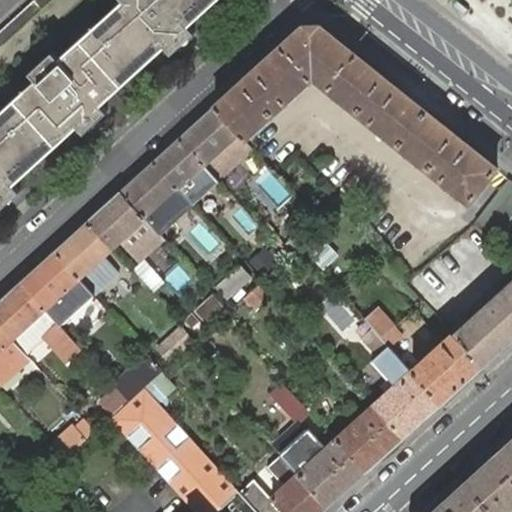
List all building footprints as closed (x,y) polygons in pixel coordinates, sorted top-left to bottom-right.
[(0,47),(51,0),(33,0),(0,30),(0,47)] [(37,79),(16,98),(56,144),(78,125),(85,132),(107,111),(100,104),(166,45),(172,52),(194,32),(188,24),(214,0),(123,0),(59,58),(52,51),(30,71),(37,79)] [(304,25),(214,107),(244,139),(314,76),(470,202),(498,168),(320,24),(304,25)] [(56,144),(16,98),(0,112),(0,209),(20,191),(13,183),(56,144)] [(214,107),(181,138),(204,164),(218,151),(228,162),(248,143),(244,139),(214,107)] [(181,138),(155,161),(178,187),(194,203),(220,180),(204,164),(181,138)] [(155,161),(122,191),(145,217),(178,187),(155,161)] [(511,180),(509,178),(476,221),(493,241),(511,216),(511,180)] [(122,191),(89,221),(112,247),(145,217),(122,191)] [(301,239),(316,225),(303,211),(288,225),(301,239)] [(89,221),(55,251),(94,295),(119,272),(104,255),(112,247),(89,221)] [(249,264),(263,279),(278,265),(265,250),(249,264)] [(55,251),(22,282),(61,325),(94,295),(55,251)] [(240,265),(217,287),(228,299),(251,278),(240,265)] [(511,270),(449,327),(455,332),(511,280),(511,270)] [(350,272),(338,282),(350,295),(362,285),(350,272)] [(511,280),(455,332),(484,364),(511,338),(511,280)] [(22,282),(0,302),(0,324),(25,351),(43,335),(68,363),(84,349),(61,325),(22,282)] [(385,316),(373,326),(374,328),(389,344),(390,345),(401,358),(414,347),(385,316)] [(35,363),(25,351),(0,324),(0,384),(6,390),(35,363)] [(182,326),(165,341),(176,353),(192,338),(182,326)] [(389,344),(374,328),(363,338),(377,354),(389,344)] [(455,332),(413,370),(441,402),(484,364),(455,332)] [(162,370),(147,354),(115,384),(117,387),(129,399),(129,400),(144,387),(162,370)] [(413,370),(374,405),(403,437),(441,402),(413,370)] [(129,399),(117,387),(100,401),(112,415),(129,399)] [(111,417),(196,511),(258,511),(240,492),(144,387),(129,400),(112,415),(111,417)] [(297,421),(308,412),(294,394),(283,402),(297,421)] [(374,405),(337,440),(366,471),(403,437),(374,405)] [(84,417),(74,426),(86,440),(96,431),(84,417)] [(54,444),(66,457),(86,440),(74,426),(54,444)] [(504,511),(511,505),(511,438),(495,454),(454,491),(431,511),(504,511)] [(299,474),(328,506),(366,471),(337,440),(299,474)] [(240,492),(258,511),(320,511),(328,506),(299,474),(298,474),(280,455),(268,467),(285,486),(271,498),(254,479),(240,492)] [(37,469),(26,479),(33,486),(44,476),(37,469)]
